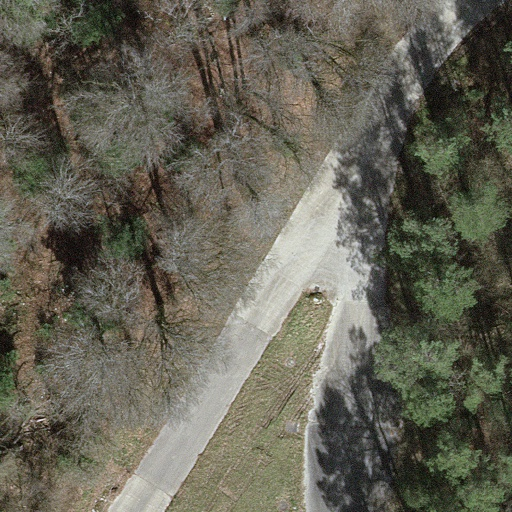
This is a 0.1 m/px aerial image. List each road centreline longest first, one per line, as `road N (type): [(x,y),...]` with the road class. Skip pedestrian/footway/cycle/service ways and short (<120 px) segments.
road 1 (track): [(472,0),(450,18),(350,165),(135,511)]
road 2 (track): [(330,511),(354,302),(350,165)]
